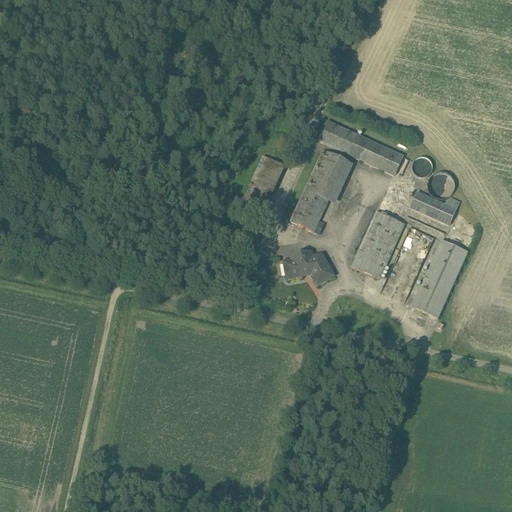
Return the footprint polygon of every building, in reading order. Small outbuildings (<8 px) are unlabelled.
[(356,135),(346,156),(391,177),(401,155),(356,135)] [(318,151),(286,220),(301,226),(314,197),(320,200),(339,161),(318,151)] [(268,209),(285,165),(262,156),(245,200),(248,202),(251,194),(255,196),(257,191),(266,194),(263,200),(268,202),(265,208),(268,209)] [(428,168),(427,159),(414,160),(415,168),(428,168)] [(429,176),(430,193),(438,193),(438,200),(452,200),(451,175),(429,176)] [(413,195),(407,207),(446,225),(452,213),(413,195)] [(349,269),(381,283),(407,226),(375,212),(349,269)] [(433,315),(462,251),(407,226),(381,283),(378,290),(433,315)] [(317,286),(332,277),(321,256),(311,258),(310,254),(290,258),(291,262),(283,263),(286,280),(311,276),(317,286)]
